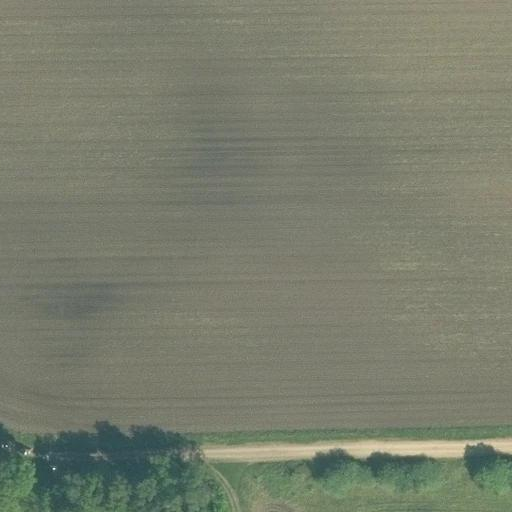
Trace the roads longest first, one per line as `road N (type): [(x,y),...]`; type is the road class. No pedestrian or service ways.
road 1 (track): [(511,449),(200,457)]
road 2 (track): [(200,457),(59,456),(0,447)]
